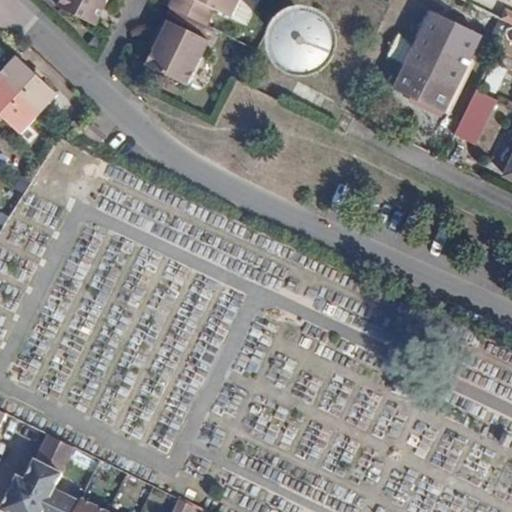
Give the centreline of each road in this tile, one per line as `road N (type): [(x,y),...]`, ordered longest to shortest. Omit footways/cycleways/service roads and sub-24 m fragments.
road 1 (residential): [(511,315),(179,161),(93,86)]
road 2 (residential): [(93,86),(4,0)]
